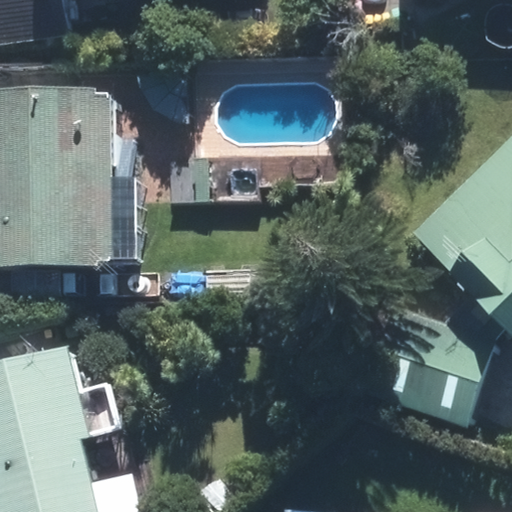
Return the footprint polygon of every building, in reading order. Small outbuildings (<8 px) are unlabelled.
[(0,0),(0,53),(70,43),(65,12),(149,0),(0,0)] [(0,270),(117,271),(116,108),(0,108),(0,270)] [(493,360),(511,345),(511,149),(417,242),(479,305),(445,332),(400,317),(371,400),(469,433),(493,360)] [(178,159),(178,205),(259,205),(259,158),(178,159)] [(101,511),(66,366),(0,381),(0,511),(101,511)]
